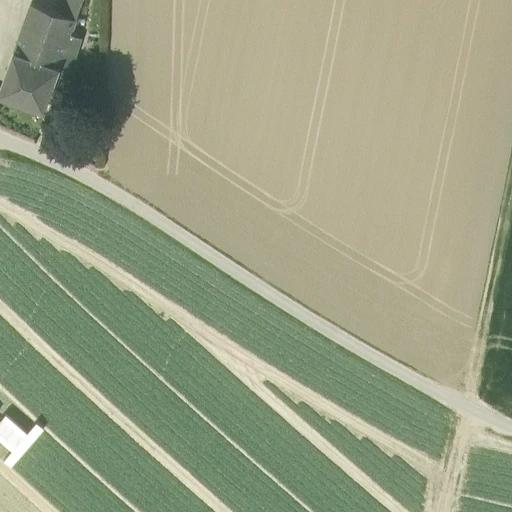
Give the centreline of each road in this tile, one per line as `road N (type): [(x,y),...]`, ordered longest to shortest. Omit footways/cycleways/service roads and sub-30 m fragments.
road 1 (unclassified): [(511,428),(350,351),(121,196),(0,138)]
road 2 (track): [(511,168),(463,409)]
